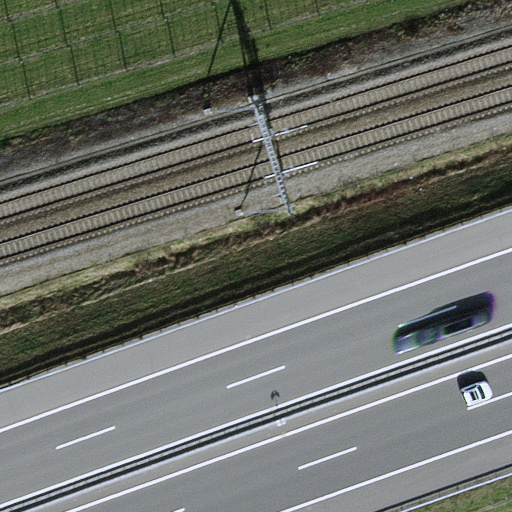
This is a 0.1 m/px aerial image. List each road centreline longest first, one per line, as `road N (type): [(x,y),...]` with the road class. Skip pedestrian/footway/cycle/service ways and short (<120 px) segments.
road 1 (motorway): [(511,284),(0,466)]
road 2 (motorway): [(180,511),(511,395)]
